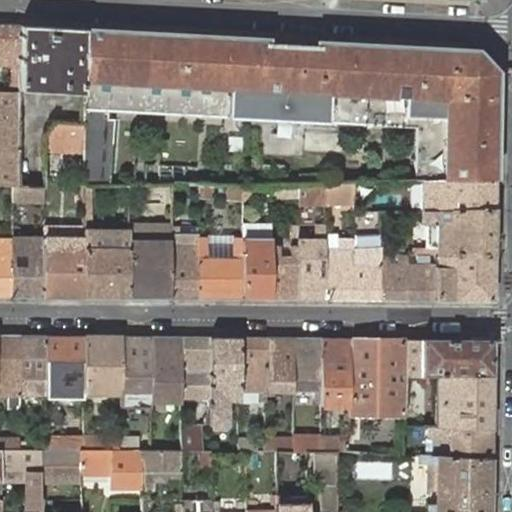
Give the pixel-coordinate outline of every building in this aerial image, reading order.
[(17,66),(18,25),(0,23),(0,64),(11,65),(11,90),(17,90),(18,90),(18,66),(17,66)] [(83,93),(84,28),(18,25),(17,66),(18,66),(18,90),(83,93)] [(442,118),(441,179),(493,178),(495,71),(476,50),(315,41),(315,46),(265,44),(265,38),(84,28),(83,93),(82,124),(83,124),(82,150),(82,184),(89,185),(109,184),(114,119),(107,119),(107,111),(148,113),(149,103),(328,112),(442,118)] [(0,185),(12,185),(17,185),(17,95),(11,94),(0,94),(0,185)] [(328,112),(149,103),(148,113),(327,123),(328,112)] [(43,149),(82,150),(83,124),(82,124),(51,122),(44,136),(43,149)] [(492,209),(493,178),(423,180),(421,180),(421,208),(492,209)] [(353,195),(353,183),(339,184),(339,194),(335,194),(335,191),(325,191),(325,195),(324,205),(334,205),(335,202),(353,202),(353,195)] [(195,193),(196,185),(184,184),(183,192),(195,193)] [(325,195),(325,191),(325,184),(297,185),(298,196),(297,205),(324,205),(325,195)] [(12,201),(43,202),(43,187),(17,185),(12,185),(12,201)] [(210,196),(210,186),(197,185),(197,196),(210,196)] [(298,196),(297,185),(270,187),(270,197),(298,196)] [(241,199),(241,188),(227,187),(227,199),(241,199)] [(251,200),(251,187),(241,188),(241,199),(241,200),(251,200)] [(492,254),(492,209),(421,208),(420,210),(421,247),(414,248),(414,254),(424,254),(435,254),(436,254),(437,255),(492,254)] [(128,241),(127,296),(170,297),(170,242),(170,236),(144,235),(144,225),(128,224),(128,231),(128,241)] [(242,297),(269,297),(269,248),(269,240),(252,240),(252,224),(241,225),(242,237),(241,240),(242,297)] [(252,240),(269,240),(269,224),(252,224),(252,240)] [(170,225),(144,225),(144,235),(170,236),(170,233),(170,227),(170,225)] [(296,240),(324,239),(323,228),(297,229),(296,240)] [(82,296),(127,296),(128,241),(128,231),(90,231),(82,230),(82,238),(82,246),(82,296)] [(170,297),(201,297),(196,237),(196,234),(170,233),(170,236),(170,242),(170,297)] [(324,239),(324,248),(324,298),(352,298),(353,248),(353,238),(338,239),(337,234),(324,234),(324,239)] [(353,238),(353,248),(352,298),(379,298),(380,254),(379,247),(380,247),(379,234),(353,235),(353,238)] [(75,246),(75,238),(74,235),(51,235),(49,238),(49,246),(75,246)] [(201,297),(242,297),(241,240),(242,237),(232,237),(232,242),(232,258),(206,257),(206,242),(206,237),(196,237),(201,297)] [(0,294),(11,295),(12,239),(0,238),(0,294)] [(11,295),(41,295),(42,246),(42,239),(19,238),(12,238),(12,239),(11,295)] [(41,295),(82,296),(82,246),(82,238),(75,238),(75,246),(49,246),(49,238),(42,239),(42,246),(41,295)] [(297,297),(324,298),(324,248),(324,239),(296,240),(297,250),(297,297)] [(297,250),(296,240),(277,240),(277,248),(278,250),(297,250)] [(232,258),(232,242),(206,242),(206,257),(232,258)] [(269,297),(297,297),(297,250),(278,250),(277,248),(269,248),(269,297)] [(407,264),(407,254),(396,254),(396,264),(388,264),(387,254),(380,254),(379,298),(407,299),(407,264)] [(396,264),(396,254),(387,254),(388,264),(396,264)] [(436,254),(435,254),(424,254),(424,264),(437,264),(437,255),(436,254)] [(491,300),(492,254),(437,255),(437,264),(439,299),(491,300)] [(407,299),(439,299),(437,264),(424,264),(407,264),(407,299)] [(20,335),(0,334),(0,393),(7,393),(7,407),(19,407),(19,403),(19,392),(20,335)] [(45,335),(20,335),(19,392),(44,392),(45,335)] [(84,336),(45,335),(44,392),(44,403),(44,410),(53,410),(53,398),(67,398),(68,389),(82,390),(84,336)] [(120,336),(84,336),(82,390),(120,391),(120,336)] [(150,336),(120,336),(120,391),(120,400),(120,406),(151,406),(150,399),(150,391),(150,336)] [(180,337),(150,336),(150,391),(180,392),(180,337)] [(210,337),(180,337),(180,392),(181,397),(210,396),(210,337)] [(238,338),(210,337),(210,396),(210,403),(210,424),(210,425),(219,425),(219,417),(225,412),(224,396),(238,396),(238,389),(238,338)] [(265,338),(238,338),(238,389),(258,389),(259,380),(265,380),(265,338)] [(293,338),(265,338),(265,380),(264,393),(264,395),(273,395),(273,389),(293,389),(293,338)] [(321,338),(293,338),(293,389),(292,390),(313,390),(313,398),(319,398),(320,390),(321,338)] [(349,384),(349,339),(321,338),(320,390),(326,390),(325,385),(349,384)] [(402,397),(402,373),(403,339),(349,339),(349,384),(348,392),(349,396),(349,417),(402,418),(402,397)] [(421,374),(421,339),(403,339),(402,373),(421,374)] [(437,374),(491,375),(491,340),(421,339),(421,374),(437,374)] [(490,428),(491,375),(437,374),(436,425),(490,428)] [(348,392),(349,384),(325,385),(326,390),(326,393),(348,392)] [(68,389),(67,398),(82,398),(82,390),(68,389)] [(120,391),(82,390),(82,398),(120,400),(120,391)] [(150,391),(150,399),(180,399),(181,397),(180,392),(150,391)] [(44,392),(19,392),(19,403),(44,403),(44,392)] [(198,424),(181,424),(181,433),(181,451),(197,450),(198,450),(198,424)] [(489,458),(490,428),(436,425),(427,424),(426,437),(432,437),(431,455),(489,458)] [(292,451),(315,451),(320,451),(320,437),(320,435),(293,435),(293,440),(292,451)] [(0,449),(19,449),(19,442),(19,437),(0,436),(0,449)] [(19,449),(39,450),(44,450),(43,437),(26,437),(25,442),(19,442),(19,449)] [(43,437),(44,450),(79,450),(85,450),(84,437),(43,437)] [(84,437),(85,450),(120,450),(120,439),(120,437),(84,437)] [(320,451),(334,451),(349,452),(349,437),(320,437),(320,451)] [(151,440),(120,439),(120,450),(137,450),(139,450),(151,450),(151,440)] [(264,450),(275,450),(292,451),(293,440),(264,439),(264,441),(264,450)] [(244,451),(264,450),(264,441),(253,441),(246,445),(237,445),(237,450),(244,451)] [(27,509),(40,510),(39,481),(39,471),(39,450),(19,449),(0,449),(0,481),(5,482),(6,472),(30,473),(29,483),(27,509)] [(39,450),(39,471),(80,472),(79,450),(44,450),(39,450)] [(109,487),(140,487),(140,481),(139,450),(137,450),(120,450),(85,450),(79,450),(80,472),(80,473),(109,473),(109,487)] [(173,481),(180,481),(179,451),(151,450),(139,450),(140,481),(145,481),(145,472),(173,472),(173,481)] [(197,465),(208,465),(208,451),(198,450),(197,450),(197,465)] [(322,510),(335,510),(334,451),(320,451),(315,451),(315,483),(321,484),(322,510)] [(487,511),(489,458),(431,455),(419,454),(419,462),(428,462),(428,488),(436,488),(435,504),(427,504),(427,511),(439,511),(487,511)] [(80,482),(80,473),(80,472),(39,471),(39,481),(58,482),(80,482)] [(5,482),(29,483),(30,473),(6,472),(5,482)] [(145,481),(173,481),(173,472),(145,472),(145,481)] [(306,511),(306,493),(275,494),(275,511),(306,511)] [(209,511),(209,500),(181,501),(180,511),(209,511)] [(220,511),(220,501),(209,501),(209,511),(220,511)]
